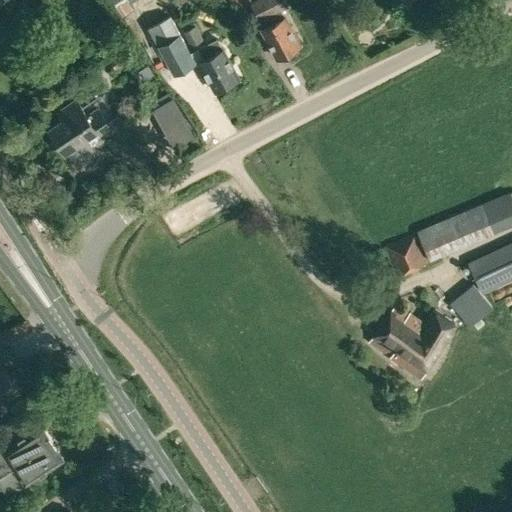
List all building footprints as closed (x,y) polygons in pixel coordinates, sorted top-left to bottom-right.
[(113,0),(123,15),(134,8),(129,0),(113,0)] [(286,0),(250,0),(264,26),(261,28),(276,57),(290,50),(291,52),(297,49),(296,47),(300,45),(285,16),(281,9),(289,5),(286,0)] [(147,26),(173,75),(196,63),(170,14),(147,26)] [(99,20),(108,36),(119,30),(110,15),(99,20)] [(182,26),(191,45),(201,40),(193,21),(182,26)] [(238,77),(222,47),(220,48),(216,39),(199,48),(204,58),(200,60),(215,90),(226,83),(227,85),(235,81),(234,79),(238,77)] [(110,59),(116,69),(131,58),(125,48),(110,59)] [(49,127),(64,150),(84,137),(91,147),(117,129),(102,108),(106,105),(100,96),(84,107),(77,96),(58,109),(63,117),(49,127)] [(174,101),(152,112),(174,151),(195,139),(174,101)] [(417,229),(428,258),(511,223),(511,191),(509,193),(509,191),(417,229)] [(384,245),(395,273),(426,262),(414,232),(384,245)] [(511,240),(467,260),(482,292),(511,278),(511,240)] [(450,301),(470,326),(492,307),(473,283),(450,301)] [(369,341),(420,375),(454,324),(433,310),(424,324),(393,304),(369,341)] [(0,373),(0,407),(9,402),(6,398),(18,390),(5,370),(0,373)] [(0,483),(7,495),(63,458),(40,422),(0,448),(0,483)]
